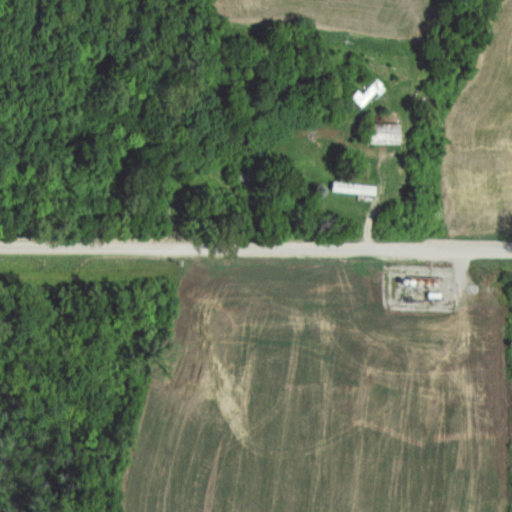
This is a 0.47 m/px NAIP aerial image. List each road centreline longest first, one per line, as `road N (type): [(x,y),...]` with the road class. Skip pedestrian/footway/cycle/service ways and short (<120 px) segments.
road 1 (tertiary): [(511,246),(0,243)]
road 2 (residential): [(163,242),(162,203),(186,177),(277,214),(381,223),(397,212),(401,182),(352,139),(354,122),(373,104)]
